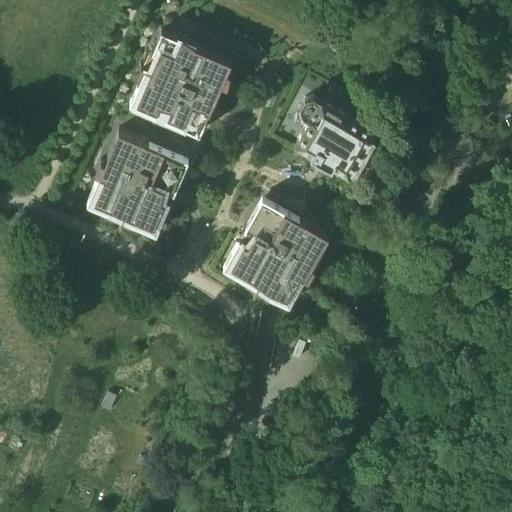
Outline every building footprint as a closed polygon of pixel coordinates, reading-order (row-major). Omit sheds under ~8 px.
[(209,104),(211,97),(228,57),(158,28),(149,49),(144,47),(140,70),(127,101),(197,131),(208,106),(213,108),(214,106),(209,104)] [(292,143),(309,151),(308,153),(329,164),(330,163),(348,173),(373,124),(318,96),(318,97),(311,93),(302,95),(297,104),(299,113),(307,116),(292,143)] [(186,157),(165,148),(116,127),(103,160),(99,158),(93,171),(97,172),(85,201),(105,209),(103,215),(118,219),(117,221),(120,223),(121,220),(135,223),(135,222),(155,231),(167,203),(170,204),(171,202),(168,201),(186,157)] [(240,274),(240,275),(251,283),(249,286),(252,288),(254,286),(266,295),(269,290),(288,301),(303,273),(307,275),(313,263),(310,261),(327,230),(260,194),(237,236),(234,234),(233,235),(236,237),(221,264),(240,274)] [(219,463),(214,467),(218,472),(223,468),(219,463)]
